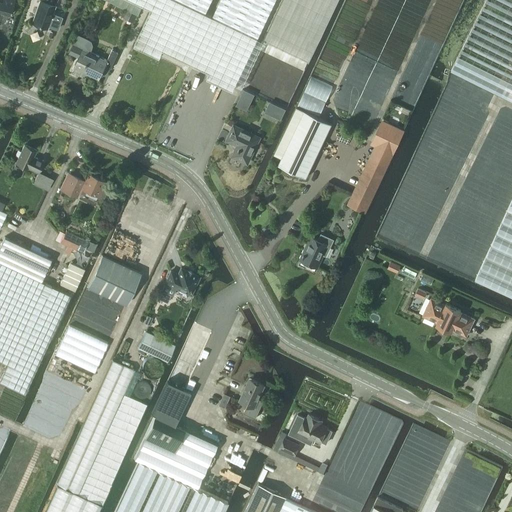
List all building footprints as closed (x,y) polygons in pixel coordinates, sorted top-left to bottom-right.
[(0,0),(0,11),(10,15),(14,0),(0,0)] [(39,0),(32,22),(33,22),(33,24),(37,25),(38,24),(47,27),(55,5),(54,5),(55,0),(39,0)] [(108,0),(128,9),(124,18),(133,23),(137,14),(138,14),(142,7),(127,0),(108,0)] [(177,0),(130,0),(151,10),(134,46),(159,58),(163,50),(190,63),(209,72),(206,78),(232,90),(257,38),(212,16),(205,13),(177,0)] [(177,0),(205,13),(211,0),(177,0)] [(219,0),(212,16),(257,38),(275,0),(219,0)] [(511,0),(485,0),(450,71),(511,101),(511,0)] [(79,56),(74,65),(100,77),(105,65),(111,68),(119,53),(112,50),(107,60),(73,43),(69,52),(79,56)] [(255,94),(242,87),(238,96),(251,103),(255,94)] [(274,153),(282,157),(278,164),(305,177),(331,123),(296,107),(274,153)] [(383,122),(372,144),(392,153),(403,131),(383,122)] [(233,155),(235,157),(236,158),(240,160),(242,160),(247,162),(252,153),(253,152),(255,148),(255,146),(259,137),(234,125),(227,139),(235,143),(234,145),(235,147),(236,148),(233,155)] [(15,162),(28,168),(28,167),(37,171),(37,172),(43,160),(43,159),(43,160),(33,155),(36,150),(37,149),(24,143),(23,144),(24,145),(16,161),(15,161),(15,162)] [(371,160),(354,197),(368,203),(386,167),(371,160)] [(33,183),(48,190),(53,179),(39,172),(33,183)] [(103,197),(107,190),(103,189),(106,182),(87,173),(83,180),(68,173),(61,188),(75,194),(77,190),(84,194),(86,189),(99,196),(99,195),(103,197)] [(511,196),(474,279),(511,296),(511,196)] [(89,240),(65,230),(64,233),(59,230),(55,240),(75,250),(76,249),(83,252),(89,240)] [(311,237),(300,259),(316,267),(327,244),(330,246),(333,240),(321,234),(318,240),(311,237)] [(5,237),(0,247),(0,260),(41,279),(51,258),(5,237)] [(102,255),(87,286),(126,304),(140,273),(102,255)] [(0,360),(7,364),(0,378),(0,380),(26,392),(71,293),(41,279),(0,260),(0,360)] [(401,265),(391,261),(387,269),(397,273),(401,265)] [(70,262),(60,284),(74,291),(84,269),(70,262)] [(172,295),(176,287),(190,294),(199,276),(193,273),(187,270),(181,267),(178,274),(171,271),(161,290),(172,295)] [(427,292),(418,288),(415,295),(424,299),(427,292)] [(446,303),(445,305),(431,298),(423,316),(437,322),(436,324),(451,331),(452,330),(466,336),(474,319),(460,312),(461,310),(446,303)] [(143,322),(143,323),(148,325),(152,318),(146,315),(143,322)] [(108,343),(69,325),(56,353),(94,372),(108,343)] [(138,347),(167,361),(175,344),(145,330),(138,347)] [(56,483),(57,483),(78,493),(135,370),(113,360),(56,483)] [(263,400),(258,397),(264,384),(249,377),(239,399),(247,403),(243,412),(255,417),(263,400)] [(35,399),(36,399),(53,407),(60,394),(41,385),(35,399)] [(134,457),(138,459),(198,487),(218,443),(154,413),(134,457)] [(326,426),(319,423),(321,419),(308,413),(306,417),(304,416),(298,430),(298,431),(299,429),(308,433),(307,435),(319,440),(326,426)] [(284,437),(279,447),(294,454),(298,444),(284,437)] [(301,458),(299,462),(317,471),(319,467),(301,458)] [(138,459),(113,511),(224,511),(229,501),(198,487),(138,459)] [(258,483),(244,511),(277,511),(284,498),(285,496),(258,483)] [(97,511),(101,506),(57,486),(45,511),(97,511)] [(370,511),(401,511),(403,509),(380,498),(377,497),(373,505),(370,511)] [(315,511),(309,509),(307,508),(301,505),(284,498),(277,511),(315,511)]
